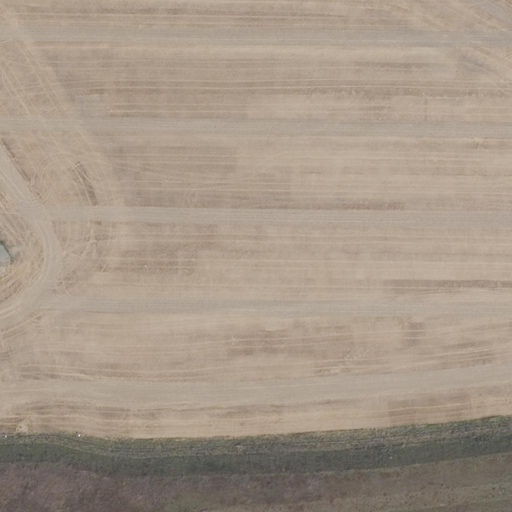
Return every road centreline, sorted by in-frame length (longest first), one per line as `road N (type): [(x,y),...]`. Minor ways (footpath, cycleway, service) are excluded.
road 1 (track): [(0,442),(51,440),(137,454),(339,446),(511,425)]
road 2 (track): [(0,499),(402,483),(511,470)]
